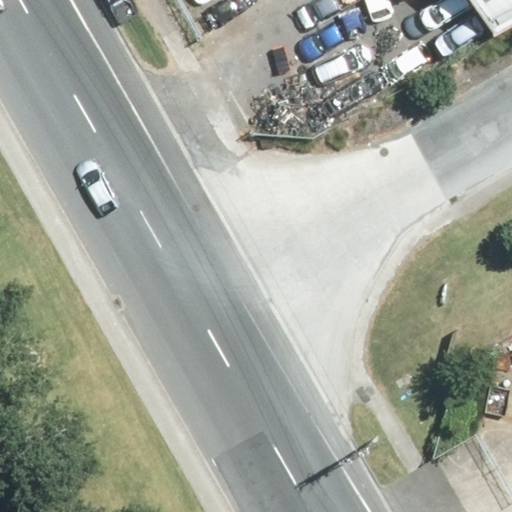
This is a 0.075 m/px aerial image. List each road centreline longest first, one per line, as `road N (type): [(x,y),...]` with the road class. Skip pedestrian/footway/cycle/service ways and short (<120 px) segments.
road 1 (secondary): [(23,0),(310,511)]
road 2 (unknown): [(186,288),(511,100)]
